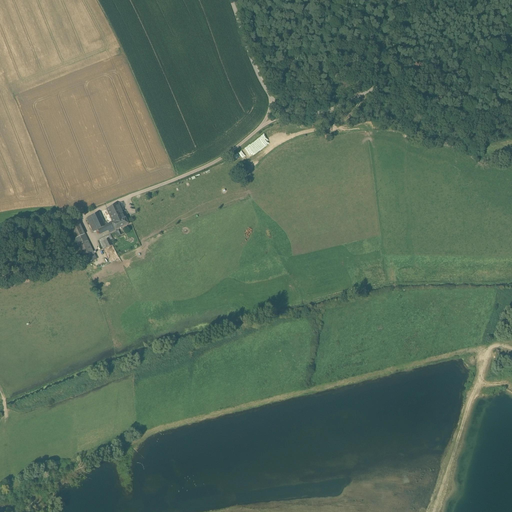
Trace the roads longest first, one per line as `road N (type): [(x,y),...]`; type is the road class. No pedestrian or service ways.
road 1 (track): [(231,0),(260,78),(289,113),(331,110),(422,69),(511,57)]
road 2 (track): [(0,489),(120,448)]
